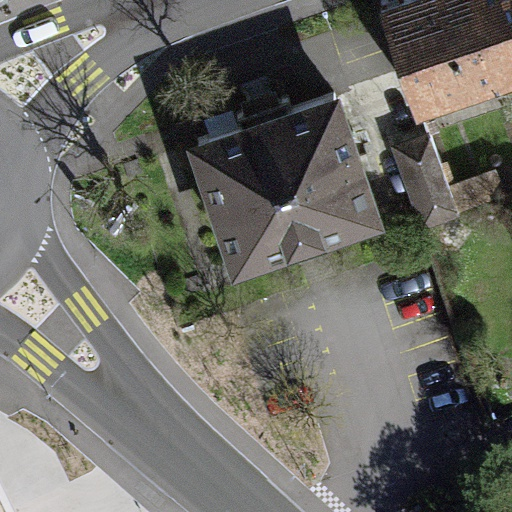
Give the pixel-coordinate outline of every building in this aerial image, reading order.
[(370,0),(400,95),(473,73),(451,0),(370,0)] [(511,0),(451,0),(473,73),(511,61),(511,0)] [(369,225),(330,88),(196,126),(235,262),(369,225)] [(447,220),(422,125),(383,135),(408,230),(447,220)] [(0,511),(123,511),(51,444),(0,415),(0,511)]
